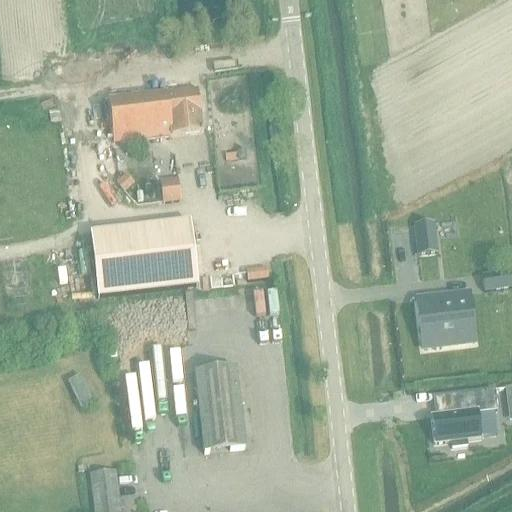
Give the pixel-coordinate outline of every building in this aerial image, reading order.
[(110,88),(144,81),(141,63),(106,69),(110,88)] [(106,104),(111,148),(201,137),(196,93),(106,104)] [(172,188),(191,187),(190,178),(171,179),(172,188)] [(109,231),(89,233),(97,298),(116,296),(196,287),(196,286),(189,222),(109,231)] [(423,226),(413,228),(415,243),(417,256),(435,254),(434,240),(432,225),(423,226)] [(483,293),(511,290),(509,274),(481,277),(483,293)] [(467,295),(416,301),(420,338),(472,332),(467,295)] [(89,361),(72,370),(82,391),(99,382),(89,361)] [(194,375),(203,457),(244,452),(235,370),(194,375)] [(453,396),(455,415),(430,418),(433,446),(450,444),(451,450),(466,448),(465,442),(480,440),(477,415),(496,413),(493,391),(453,396)] [(89,476),(92,511),(117,511),(113,473),(89,476)]
